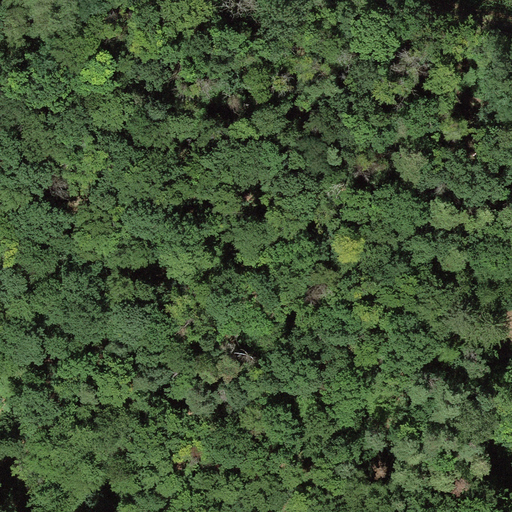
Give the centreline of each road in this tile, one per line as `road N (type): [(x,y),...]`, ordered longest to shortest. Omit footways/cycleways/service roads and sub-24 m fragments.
road 1 (track): [(0,234),(336,332),(511,350)]
road 2 (track): [(511,123),(389,52),(335,0)]
road 3 (track): [(511,33),(343,0)]
road 4 (track): [(134,0),(0,31)]
